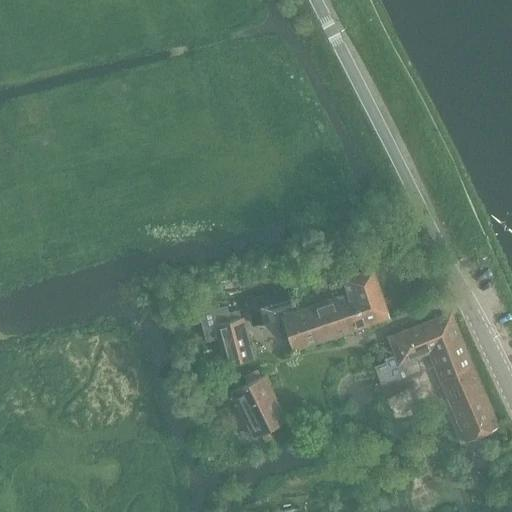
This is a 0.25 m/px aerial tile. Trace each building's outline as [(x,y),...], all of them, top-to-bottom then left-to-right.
[(329,301),(280,317),(292,351),(340,334),(389,318),(372,268),(342,278),(348,294),(329,301)] [(283,292),(245,304),(253,326),(273,320),(270,312),(288,306),(283,292)] [(242,317),(241,318),(239,310),(228,313),(226,306),(199,313),(206,341),(217,338),(218,338),(246,331),(242,317)] [(384,362),(373,366),(380,386),(405,377),(400,363),(428,353),(433,365),(436,371),(449,403),(466,441),(498,427),(482,389),(466,351),(450,313),(387,337),(394,355),(383,359),(384,362)] [(253,357),(246,331),(218,338),(224,365),(253,357)] [(264,375),(230,392),(238,407),(271,390),(264,375)] [(271,390),(238,407),(253,437),(260,433),(268,429),(286,420),(271,390)] [(268,429),(260,433),(265,442),(272,438),(268,429)]
